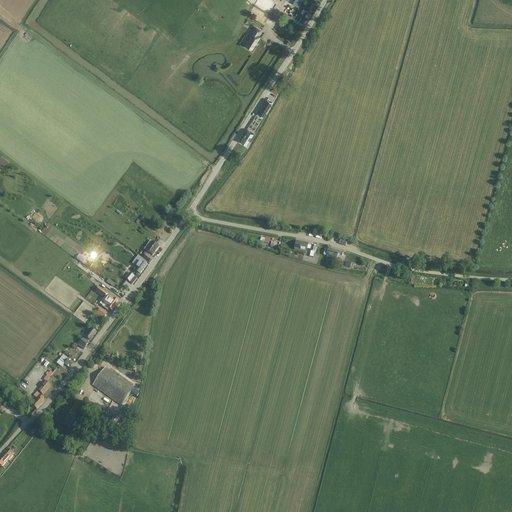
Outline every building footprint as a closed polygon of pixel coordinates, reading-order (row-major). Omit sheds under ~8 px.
[(301,14),(303,15),(299,21),(305,25),(309,18),(308,17),(310,14),(311,14),(307,12),(303,9),(302,10),(301,13),(301,14)] [(292,23),(284,17),(281,22),(289,27),(292,23)] [(247,43),(245,46),(246,46),(252,50),(259,38),(257,37),(260,31),(256,28),(252,35),(254,36),(251,40),(250,39),(247,43)] [(268,98),(257,115),(263,119),(274,102),(268,98)] [(246,132),(240,142),(246,146),(252,135),(246,132)] [(154,207),(128,182),(122,188),(148,213),(154,207)] [(151,240),(144,249),(146,251),(148,253),(152,256),(159,246),(155,243),(153,242),(151,240)] [(308,249),(311,250),(311,252),(315,252),(316,246),(312,245),(312,246),(308,245),(308,244),(296,241),(295,246),(296,246),(295,250),(307,253),(308,249)] [(130,248),(127,252),(134,257),(137,254),(130,248)] [(329,249),(327,257),(333,258),(337,259),(337,257),(339,258),(340,255),(342,256),(343,252),(338,251),(338,252),(329,249)] [(152,259),(149,256),(147,254),(143,259),(149,263),(152,259)] [(140,261),(134,269),(140,274),(146,266),(142,263),(140,261)] [(109,279),(106,282),(113,287),(116,284),(109,279)] [(107,307),(108,308),(112,311),(118,302),(119,301),(115,298),(114,299),(113,298),(115,294),(106,288),(103,292),(112,298),(109,302),(110,302),(107,307)] [(101,308),(96,314),(103,319),(108,313),(101,308)] [(96,332),(92,329),(88,334),(87,333),(86,335),(86,334),(84,337),(85,337),(83,339),(78,345),(84,349),(88,343),(88,342),(89,340),(90,341),(96,332)] [(74,363),(70,360),(69,359),(65,364),(70,368),(74,363)] [(93,385),(97,388),(121,405),(133,388),(105,368),(93,385)] [(43,380),(46,382),(52,373),(49,371),(43,380)] [(51,376),(44,386),(47,388),(55,378),(51,376)] [(44,398),(40,395),(37,399),(38,400),(33,405),(37,409),(43,402),(41,400),(44,398)] [(68,419),(64,425),(70,429),(72,427),(75,429),(78,424),(75,422),(77,420),(69,415),(67,418),(68,419)] [(14,454),(12,453),(9,449),(0,459),(0,464),(2,466),(8,460),(9,460),(14,454)]
